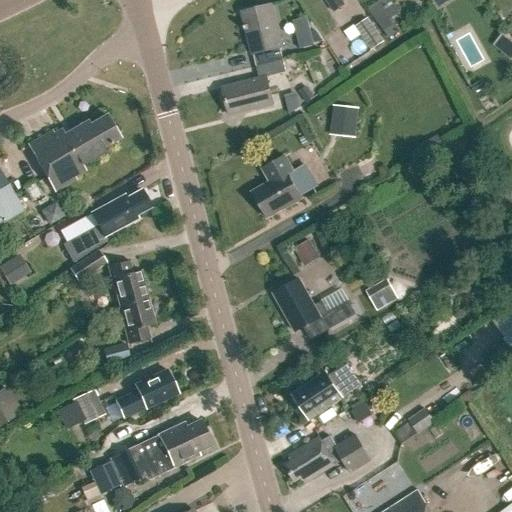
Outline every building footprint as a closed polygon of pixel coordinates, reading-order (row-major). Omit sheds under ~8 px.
[(325,0),(334,13),(344,6),(340,0),(325,0)] [(424,0),(426,3),(428,2),(437,15),(453,4),(450,0),(424,0)] [(253,54),(255,67),(282,60),(278,48),(282,47),(271,4),(240,13),(251,55),(253,54)] [(377,4),(367,11),(388,41),(399,34),(391,24),(379,6),(377,4)] [(384,43),(368,19),(354,29),(371,52),(384,43)] [(222,88),(229,116),(274,105),(267,77),(285,72),(282,60),(255,67),(258,78),(222,88)] [(315,97),(309,87),(298,95),(305,104),(315,97)] [(285,99),(289,114),(300,107),(297,96),(285,99)] [(26,146),(55,195),(77,182),(75,180),(85,173),(82,168),(105,154),(103,151),(121,141),(107,116),(90,125),(88,121),(64,135),(60,130),(53,135),(52,132),(27,146),(26,146)] [(347,128),(357,150),(374,143),(364,121),(347,128)] [(333,131),(311,140),(322,170),(344,161),(333,131)] [(288,175),(293,172),(285,157),(262,170),(270,183),(253,193),(267,218),(302,198),(288,175)] [(0,227),(23,214),(0,175),(0,227)] [(141,191),(120,203),(118,199),(91,214),(97,226),(62,245),(72,264),(107,241),(105,237),(137,220),(135,216),(150,208),(141,191)] [(65,221),(82,209),(76,201),(59,214),(65,221)] [(291,261),(313,253),(306,235),(284,242),(291,261)] [(98,251),(70,270),(77,282),(106,263),(98,251)] [(14,259),(0,267),(0,271),(9,286),(24,276),(14,259)] [(114,295),(118,308),(148,300),(140,273),(133,275),(130,262),(107,269),(114,295)] [(275,294),(296,332),(325,317),(332,329),(356,316),(348,302),(328,313),(322,301),(314,306),(300,280),(275,294)] [(388,281),(367,293),(378,315),(400,304),(388,281)] [(121,320),(129,346),(150,340),(147,329),(155,326),(148,300),(118,308),(121,320)] [(372,341),(385,360),(410,343),(398,324),(372,341)] [(125,345),(104,351),(107,362),(128,357),(125,345)] [(362,386),(348,365),(329,377),(326,373),(293,395),(310,421),(343,399),(343,398),(362,386)] [(167,372),(135,387),(136,391),(114,402),(123,421),(144,410),(145,412),(179,395),(167,372)] [(0,393),(0,425),(14,416),(0,393)] [(93,394),(72,404),(74,408),(56,416),(65,436),(104,418),(93,394)] [(320,417),(327,428),(350,414),(343,402),(320,417)] [(351,412),(358,423),(372,414),(365,404),(351,412)] [(393,433),(401,445),(435,423),(425,408),(408,419),(410,422),(393,433)] [(111,463),(90,473),(100,495),(111,489),(120,485),(122,489),(144,479),(147,482),(199,458),(198,455),(213,448),(200,421),(185,429),(183,425),(109,460),(111,463)] [(303,479),(306,484),(336,466),(336,465),(343,461),(350,473),(371,461),(355,436),(328,452),(320,439),(290,457),(292,462),(286,465),(296,483),(303,479)] [(431,511),(418,491),(386,511),(431,511)]
